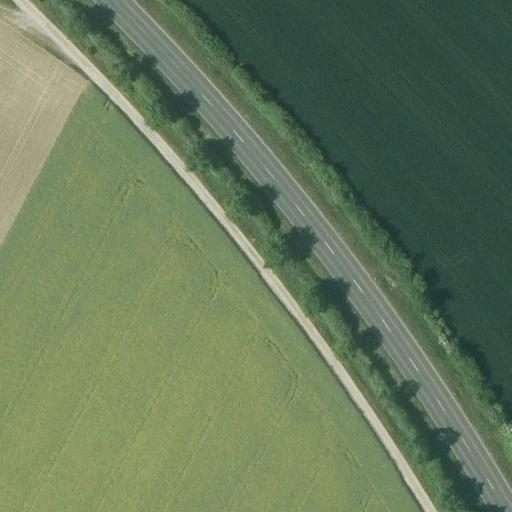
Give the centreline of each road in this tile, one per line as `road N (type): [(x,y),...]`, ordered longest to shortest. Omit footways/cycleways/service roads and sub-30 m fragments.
road 1 (track): [(14,0),(265,264),(384,432),(427,511)]
road 2 (primary): [(505,511),(371,304),(110,0)]
